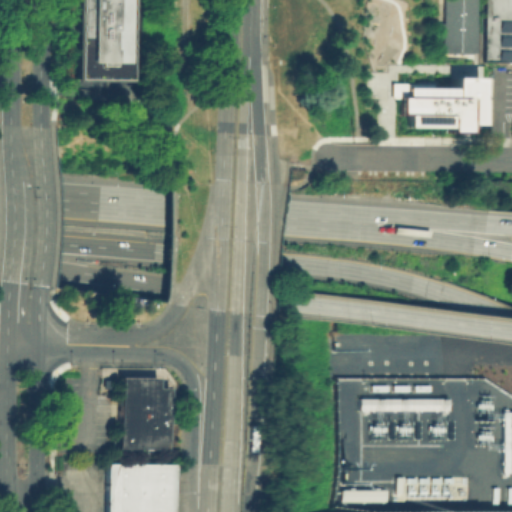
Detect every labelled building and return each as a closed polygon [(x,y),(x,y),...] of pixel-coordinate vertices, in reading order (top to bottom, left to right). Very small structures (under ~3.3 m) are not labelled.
[(74,0),(124,0),(125,78),(75,78),(74,0)] [(472,0),(472,52),(441,52),(441,0),(472,0)] [(511,0),(511,61),(482,61),(482,0),(511,0)] [(476,76),(450,76),(449,85),(389,83),(389,97),(397,97),(397,114),(406,114),(406,126),(445,127),(445,132),(462,132),(463,124),(475,124),(476,76)] [(117,376),(155,376),(154,386),(166,386),(166,447),(116,447),(117,376)] [(358,441),(418,442),(425,442),(425,445),(441,445),(441,435),(430,435),(430,432),(424,432),(424,426),(394,425),(395,411),(408,411),(408,422),(419,422),(419,410),(444,411),(444,398),(359,396),(358,441)] [(175,511),(104,511),(105,462),(176,463),(175,511)] [(345,498),(383,499),(383,490),(345,489),(345,498)]
